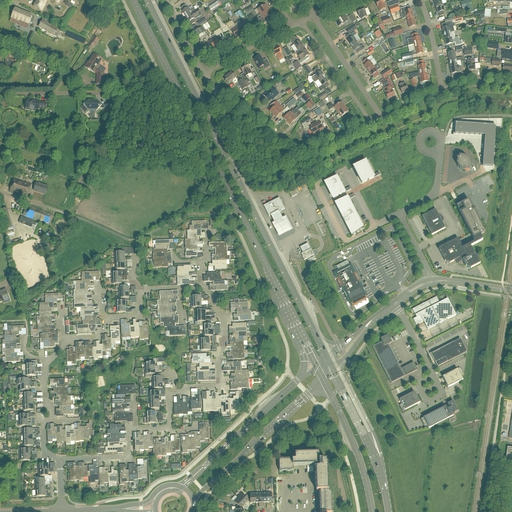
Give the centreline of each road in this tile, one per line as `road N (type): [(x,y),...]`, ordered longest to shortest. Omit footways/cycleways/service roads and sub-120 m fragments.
road 1 (secondary): [(326,356),(147,0)]
road 2 (secondary): [(132,0),(302,340)]
road 3 (residential): [(202,73),(234,111),(309,151),(370,122)]
road 4 (tertiary): [(193,503),(322,378)]
road 5 (residential): [(0,94),(166,87)]
road 6 (tertiary): [(300,378),(181,487)]
road 7 (secondary): [(388,511),(369,443),(332,368)]
road 8 (residential): [(173,393),(219,386),(224,318),(200,287)]
road 9 (secondary): [(322,378),(354,442),(372,511)]
road 10 (residential): [(381,117),(312,15)]
road 11 (residential): [(370,122),(301,21)]
